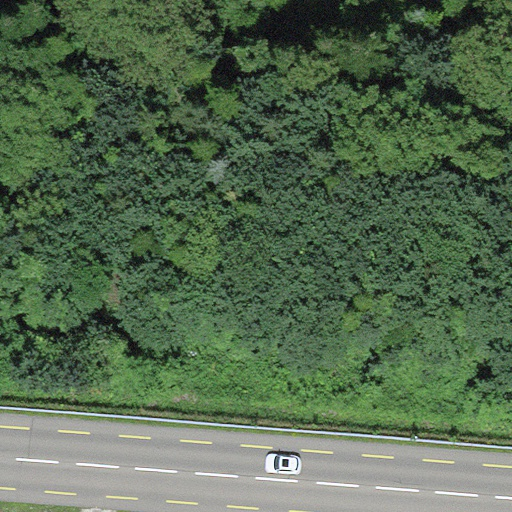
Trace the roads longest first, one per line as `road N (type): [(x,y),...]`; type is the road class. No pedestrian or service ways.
road 1 (track): [(0,324),(469,387),(511,401)]
road 2 (primary): [(0,460),(511,504)]
